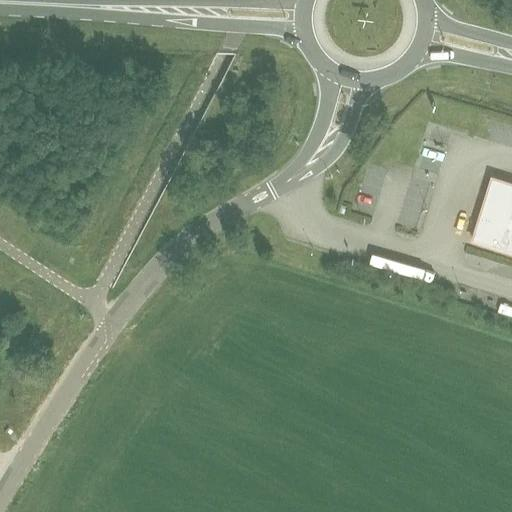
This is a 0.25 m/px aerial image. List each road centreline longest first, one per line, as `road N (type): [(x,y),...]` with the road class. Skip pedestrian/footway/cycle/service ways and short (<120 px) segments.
road 1 (tertiary): [(0,494),(111,324),(162,264),(318,156)]
road 2 (primary): [(95,7),(114,16),(304,36)]
road 3 (primary): [(285,0),(146,0)]
